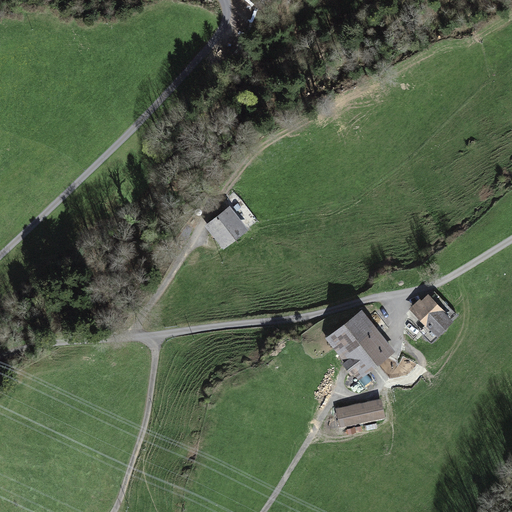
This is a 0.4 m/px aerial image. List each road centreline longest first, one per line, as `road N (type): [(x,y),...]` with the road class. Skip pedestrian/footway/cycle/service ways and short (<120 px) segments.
road 1 (track): [(201,230),(259,145),(296,116),(511,16)]
road 2 (track): [(263,511),(340,393),(355,399),(383,383),(399,350),(399,297)]
